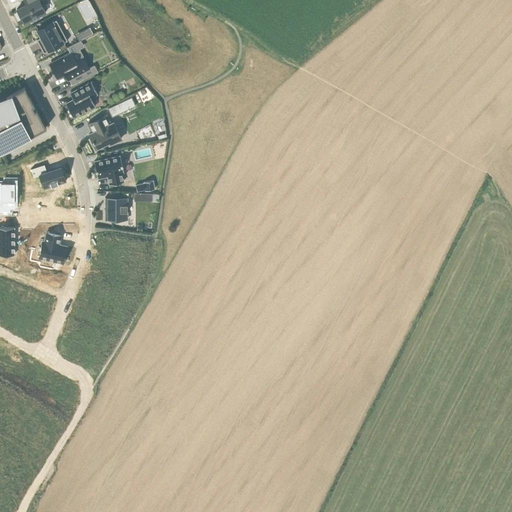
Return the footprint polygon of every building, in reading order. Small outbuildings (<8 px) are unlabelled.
[(42,5),(47,2),(45,0),(24,0),(26,4),(17,9),(24,23),(31,20),(32,22),(40,18),(39,16),(45,13),(42,5)] [(91,0),(82,0),(78,2),(86,17),(97,10),(91,0)] [(41,37),(37,39),(37,40),(38,39),(40,41),(45,51),(43,52),(44,53),(54,47),(57,53),(66,47),(64,42),(67,40),(56,20),(37,30),(41,37)] [(83,31),(86,37),(93,34),(90,27),(83,31)] [(70,53),(49,64),(57,78),(65,74),(68,80),(69,80),(72,86),(97,72),(94,66),(89,68),(83,57),(76,61),(71,52),(70,53)] [(73,99),(65,103),(73,118),(95,106),(91,97),(97,94),(91,82),(70,93),(70,94),(73,99)] [(32,107),(34,106),(25,87),(6,97),(9,102),(0,107),(0,151),(27,137),(28,137),(46,127),(36,109),(34,110),(32,107)] [(127,97),(110,107),(114,115),(132,106),(127,97)] [(106,115),(88,124),(92,133),(91,134),(92,137),(91,138),(92,141),(91,142),(94,148),(95,147),(96,148),(109,142),(110,144),(113,143),(115,148),(132,144),(132,143),(131,143),(128,136),(121,139),(113,122),(110,124),(106,115)] [(120,155),(94,161),(98,178),(107,176),(109,185),(123,182),(122,173),(124,172),(120,155)] [(43,165),(32,169),(34,175),(40,173),(44,187),(51,184),(51,185),(58,183),(58,182),(66,179),(61,165),(45,171),(43,165)] [(154,187),(152,179),(142,181),(143,182),(135,184),(137,191),(144,189),(144,190),(154,187)] [(10,182),(0,182),(0,206),(10,206),(10,182)] [(134,193),(134,201),(151,201),(151,193),(134,193)] [(105,197),(105,220),(106,220),(106,219),(127,219),(127,198),(106,198),(106,197),(105,197)] [(14,228),(0,227),(0,254),(14,255),(14,228)] [(43,241),(40,258),(64,263),(68,246),(60,244),(62,236),(47,233),(45,241),(43,241)] [(0,481),(2,483),(3,484),(0,489),(0,502),(9,508),(22,487),(19,485),(8,478),(11,472),(4,468),(0,473),(0,481)]
